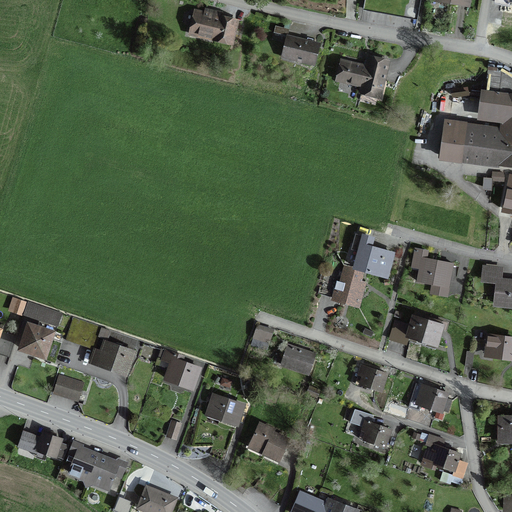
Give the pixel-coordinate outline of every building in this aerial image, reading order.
[(364,0),(363,8),(394,14),(395,9),(411,12),(410,17),(418,18),(420,0),(364,0)] [(192,32),(215,37),(214,40),(232,45),(237,21),(196,12),(192,32)] [(286,36),(288,28),(275,25),(273,33),(286,36)] [(319,43),(290,37),(286,55),(296,57),(295,61),(314,65),(319,43)] [(369,57),(367,66),(341,60),(337,79),(362,85),(360,92),(379,97),(384,75),(382,75),(385,60),(369,57)] [(511,72),(502,68),(488,66),(483,111),(511,115),(511,72)] [(511,137),(501,136),(502,130),(450,123),(447,142),(445,142),(442,160),(497,168),(498,163),(511,164),(511,137)] [(503,182),(504,179),(503,174),(493,173),(492,181),(503,182)] [(354,268),(364,271),(386,277),(392,253),(369,247),(371,238),(355,234),(353,243),(361,245),(354,268)] [(435,285),(433,293),(447,296),(453,264),(426,258),(428,251),(416,249),(413,264),(421,266),(418,281),(435,285)] [(359,286),(364,271),(354,268),(345,265),(339,282),(337,281),(335,290),(337,290),(334,298),(356,305),(362,287),(359,286)] [(499,268),(484,266),(483,276),(499,277),(499,268)] [(511,304),(511,281),(498,280),(495,303),(511,304)] [(53,311),(27,301),(25,309),(51,318),(53,311)] [(405,342),(407,335),(436,345),(441,327),(445,328),(446,323),(429,318),(428,321),(413,316),(410,326),(395,321),(390,337),(405,342)] [(101,327),(72,317),(65,339),(101,352),(97,364),(124,374),(132,352),(125,350),(126,348),(112,343),(111,345),(104,342),(106,339),(99,336),(101,328),(101,327)] [(28,324),(20,348),(45,356),(53,332),(41,328),(42,324),(38,323),(36,327),(28,324)] [(101,328),(99,336),(106,338),(109,331),(101,328)] [(16,336),(1,330),(0,331),(0,352),(10,356),(16,336)] [(511,338),(489,336),(487,353),(511,356),(511,338)] [(315,354),(306,351),(308,347),(298,343),(296,348),(286,344),(280,363),(308,373),(315,354)] [(193,388),(200,369),(179,361),(181,356),(165,350),(163,358),(172,361),(166,378),(193,388)] [(466,351),(464,366),(472,367),(474,352),(466,351)] [(386,374),(361,365),(355,382),(380,391),(386,374)] [(77,399),(82,383),(59,376),(54,392),(77,399)] [(445,397),(446,394),(416,383),(408,407),(418,410),(420,404),(441,411),(441,410),(447,412),(452,399),(445,397)] [(214,394),(208,414),(219,418),(219,420),(235,425),(241,405),(226,400),(227,398),(214,394)] [(390,429),(370,422),(372,415),(354,409),(350,422),(363,426),(359,438),(384,446),(390,429)] [(500,438),(509,438),(509,440),(511,440),(511,417),(500,418),(500,438)] [(180,423),(172,421),(167,436),(175,438),(180,423)] [(274,430),(259,424),(251,442),(266,449),(264,453),(280,460),(289,440),(273,433),(274,430)] [(37,453),(38,450),(42,438),(22,432),(18,446),(37,453)] [(43,433),(42,438),(38,450),(63,458),(70,442),(55,437),(56,433),(51,432),(49,435),(43,433)] [(443,439),(429,434),(426,442),(434,445),(434,444),(440,447),(443,439)] [(214,439),(209,453),(223,458),(228,444),(214,439)] [(459,453),(440,447),(434,444),(434,445),(431,453),(427,451),(422,464),(434,468),(435,464),(453,470),(454,470),(452,474),(460,477),(465,463),(456,460),(459,453)] [(75,459),(70,472),(89,480),(99,456),(73,445),(68,456),(75,459)] [(120,477),(125,466),(99,456),(89,480),(108,488),(112,477),(114,478),(115,475),(120,477)] [(271,500),(280,488),(262,474),(253,486),(271,500)] [(230,485),(242,493),(246,487),(234,479),(230,485)] [(151,511),(169,511),(175,499),(148,487),(140,508),(151,511)] [(292,511),(322,511),(326,504),(300,493),(292,511)] [(328,498),(326,504),(322,511),(332,511),(337,502),(328,498)] [(337,502),(332,511),(354,511),(355,509),(337,502)]
